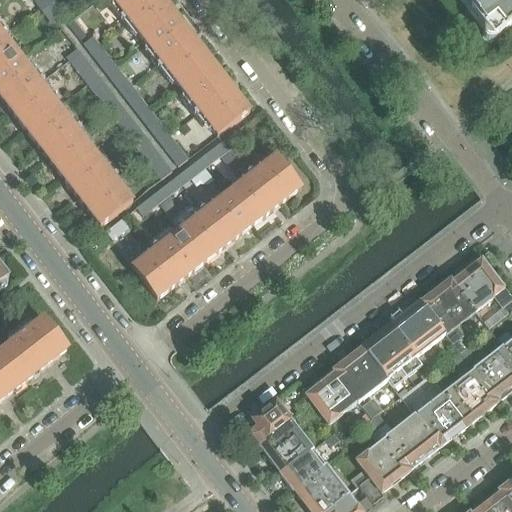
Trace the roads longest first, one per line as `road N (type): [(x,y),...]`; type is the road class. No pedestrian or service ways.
road 1 (residential): [(204,0),(340,175),(348,205),(135,371)]
road 2 (residential): [(193,445),(503,206)]
road 3 (residential): [(503,206),(340,0)]
road 4 (tertiary): [(135,371),(0,196)]
road 5 (residential): [(135,371),(0,478)]
road 6 (residential): [(415,511),(511,437)]
